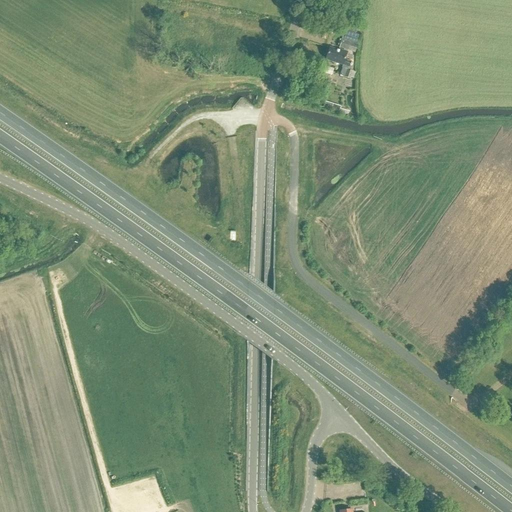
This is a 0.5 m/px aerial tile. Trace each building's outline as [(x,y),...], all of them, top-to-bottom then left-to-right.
[(357,46),(360,36),(355,34),(345,31),(342,40),(357,46)] [(357,46),(342,40),(339,48),(354,54),(357,46)] [(338,51),(329,48),(325,60),(343,66),(349,68),(351,62),(345,60),(347,53),(339,50),(338,51)] [(326,67),(323,74),(331,76),(334,69),(326,67)] [(353,72),(347,70),(342,68),(339,76),(346,78),(344,85),(348,86),(351,80),(350,79),(353,72)]
